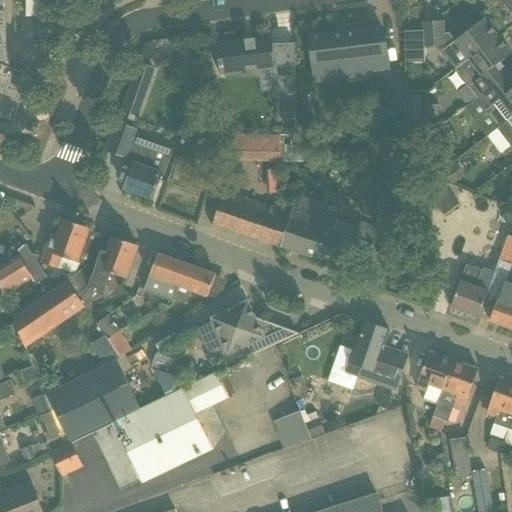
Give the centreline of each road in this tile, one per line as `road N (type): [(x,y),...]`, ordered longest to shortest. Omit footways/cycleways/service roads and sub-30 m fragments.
road 1 (residential): [(511,359),(57,191)]
road 2 (residential): [(159,19),(130,25),(108,46),(57,191)]
road 3 (residential): [(296,0),(159,19)]
